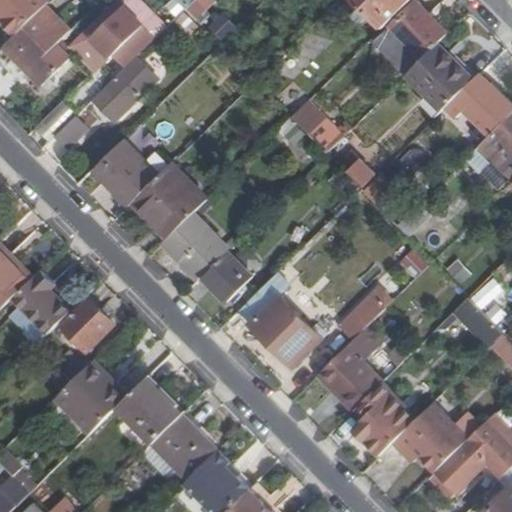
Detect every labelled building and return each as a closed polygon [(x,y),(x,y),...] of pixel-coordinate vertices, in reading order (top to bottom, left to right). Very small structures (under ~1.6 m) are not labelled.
[(45,10),(35,0),(0,0),(0,27),(14,41),(45,10)] [(196,0),(176,0),(187,11),(197,1),(196,0)] [(371,16),(384,29),(391,23),(413,0),(356,0),(364,8),(357,14),(364,23),(371,16)] [(395,28),(391,23),(384,29),(374,39),(410,75),(441,44),(450,35),(420,4),(395,28)] [(72,31),(48,6),(45,10),(14,41),(8,47),(46,86),(72,60),(58,45),(72,31)] [(158,41),(126,8),(93,40),(113,60),(116,57),(128,69),(158,41)] [(194,34),(202,26),(187,11),(179,19),(194,34)] [(211,22),(220,37),(234,29),(225,14),(211,22)] [(158,41),(128,69),(95,101),(115,122),(161,78),(146,63),(164,47),(158,41)] [(477,81),(441,44),(410,75),(446,112),(448,110),(477,81)] [(491,85),(482,76),(477,81),(448,110),(457,120),(466,110),(493,136),(511,116),(511,102),(492,83),(491,85)] [(345,139),(309,103),(293,118),(329,155),(345,139)] [(511,116),(493,136),(484,145),(497,158),(511,173),(511,116)] [(89,129),(79,117),(60,136),(71,148),(89,129)] [(162,177),(126,140),(96,170),(132,207),(134,205),(162,177)] [(491,165),(497,158),(484,145),(477,151),(491,165)] [(378,174),(355,152),(342,164),(365,187),(378,174)] [(207,202),(173,166),(162,177),(134,205),(147,218),(149,217),(170,239),(195,215),(207,202)] [(379,177),(365,191),(383,209),(397,195),(379,177)] [(390,216),(401,227),(414,214),(403,203),(390,216)] [(434,216),(423,205),(414,214),(401,227),(411,238),(434,216)] [(165,244),(200,282),(204,278),(231,252),(195,215),(170,239),(165,244)] [(11,257),(0,245),(0,313),(15,298),(30,284),(8,260),(11,257)] [(414,248),(399,265),(416,279),(431,262),(414,248)] [(255,277),(231,252),(204,278),(229,303),(255,277)] [(15,298),(51,334),(75,311),(54,289),(59,284),(45,269),(30,284),(15,298)] [(280,276),(247,309),(260,322),(255,327),(298,370),(327,341),(284,298),(293,289),(280,276)] [(498,303),(482,288),(471,299),(487,315),(498,303)] [(343,329),(356,342),(372,327),(389,309),(376,296),(343,329)] [(487,315),(471,299),(457,312),(479,334),(493,320),(487,315)] [(92,300),(65,326),(90,353),(117,325),(92,300)] [(507,334),(493,320),(479,334),(473,339),(487,354),(495,346),(507,334)] [(321,377),(357,412),(386,383),(366,363),(386,343),(372,327),(356,342),(321,377)] [(511,339),(507,334),(495,346),(511,362),(511,339)] [(51,358),(75,382),(89,368),(65,344),(51,358)] [(75,382),(58,399),(93,435),(120,409),(129,400),(94,364),(89,368),(75,382)] [(120,409),(155,446),(186,417),(150,380),(129,400),(120,409)] [(395,393),(386,383),(357,412),(367,422),(357,431),(382,457),(396,443),(416,423),(391,398),(395,393)] [(395,393),(391,398),(416,423),(420,419),(395,393)] [(416,423),(396,443),(409,456),(415,450),(422,457),(438,474),(472,440),(437,403),(420,419),(416,423)] [(181,490),(186,485),(220,451),(187,416),(186,417),(155,446),(146,455),(181,490)] [(486,467),(501,482),(511,471),(511,429),(508,425),(505,428),(494,418),(472,440),(438,474),(436,475),(457,496),(486,467)] [(415,450),(409,456),(416,463),(422,457),(415,450)] [(213,511),(232,511),(253,492),(241,479),(230,468),(234,465),(220,451),(186,485),(213,511)] [(234,465),(230,468),(241,479),(245,476),(234,465)] [(0,511),(14,511),(29,497),(7,475),(0,481),(0,486),(4,491),(0,495),(0,511)] [(457,496),(436,475),(429,482),(450,503),(457,496)] [(232,511),(266,511),(269,508),(253,492),(232,511)] [(55,511),(84,511),(69,495),(53,510),(55,511)] [(46,511),(37,503),(26,511),(46,511)]
